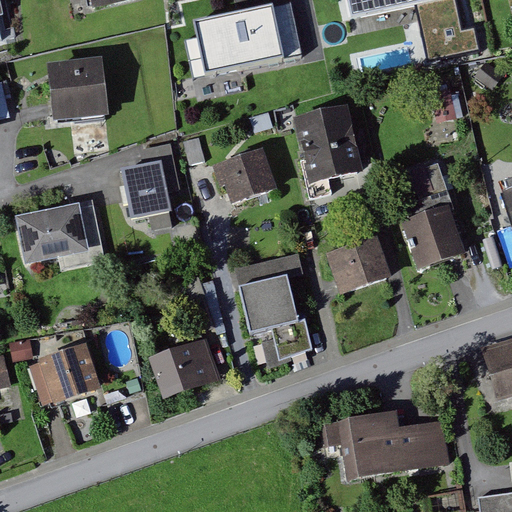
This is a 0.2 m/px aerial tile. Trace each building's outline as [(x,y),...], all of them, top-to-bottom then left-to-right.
[(4,0),(0,0),(0,22),(9,21),(4,0)] [(456,0),(455,0),(343,0),(348,22),(456,0)] [(305,66),(293,9),(201,28),(213,85),(305,66)] [(99,61),(51,67),(57,118),(105,113),(99,61)] [(506,76),(490,64),(481,77),(496,89),(506,76)] [(459,120),(452,92),(435,96),(441,124),(459,120)] [(351,108),(302,119),(318,186),(367,175),(351,108)] [(266,146),(225,160),(239,205),(281,192),(266,146)] [(182,164),(127,174),(135,220),(191,210),(182,164)] [(412,222),(406,224),(421,270),(467,255),(457,225),(461,223),(442,165),(413,174),(422,201),(407,206),(412,222)] [(90,203),(23,220),(36,270),(103,253),(90,203)] [(380,240),(333,256),(349,303),(396,286),(380,240)] [(303,255),(237,271),(254,337),(276,332),(302,326),(291,280),(308,275),(303,255)] [(302,326),(276,332),(283,360),(300,355),(315,350),(308,323),(302,326)] [(37,358),(33,340),(13,343),(17,361),(37,358)] [(208,341),(149,362),(164,405),(223,384),(208,341)] [(511,343),(493,347),(504,405),(511,403),(511,343)] [(88,348),(31,367),(45,408),(54,404),(101,389),(88,348)] [(0,388),(14,385),(7,355),(0,356),(0,388)] [(445,422),(356,435),(362,475),(451,463),(445,422)] [(483,511),(511,511),(511,493),(482,497),(483,511)]
